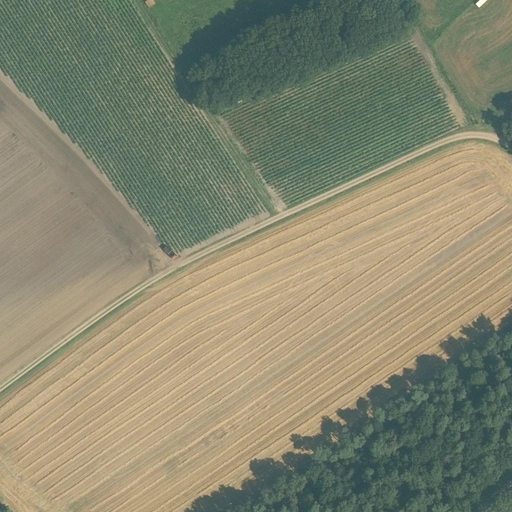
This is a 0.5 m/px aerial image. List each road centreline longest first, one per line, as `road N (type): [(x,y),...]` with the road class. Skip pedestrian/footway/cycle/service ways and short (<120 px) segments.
road 1 (track): [(511,152),(477,136),(456,140),(278,218),(172,269),(0,393)]
road 2 (track): [(136,0),(278,218)]
